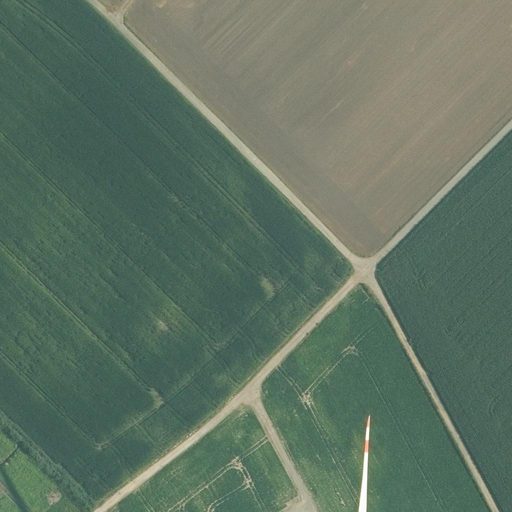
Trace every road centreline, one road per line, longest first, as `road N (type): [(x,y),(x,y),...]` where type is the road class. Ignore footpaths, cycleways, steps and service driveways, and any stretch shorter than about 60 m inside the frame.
road 1 (track): [(97,0),(368,268)]
road 2 (track): [(497,511),(368,268)]
road 3 (track): [(511,128),(368,268)]
